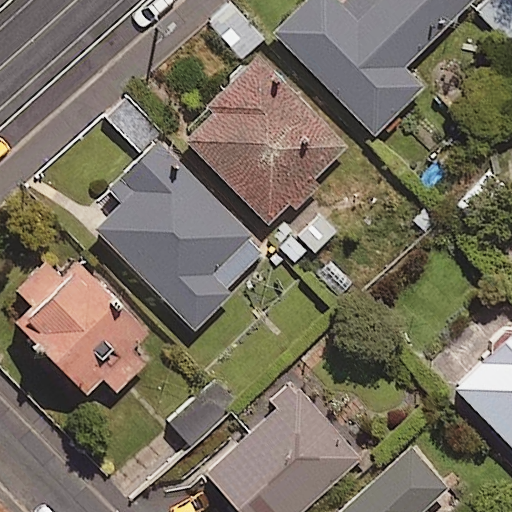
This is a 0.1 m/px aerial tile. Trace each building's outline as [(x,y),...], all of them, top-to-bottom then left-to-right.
[(473,0),(350,0),(342,8),(334,0),(310,0),(275,35),(374,137),(424,88),(404,68),(473,0)] [(511,0),(486,0),(477,11),(511,43),(511,0)] [(262,38),(227,6),(205,29),(240,61),(262,38)] [(291,205),(299,213),(324,187),(317,179),(345,151),(253,61),(178,137),(270,227),(291,205)] [(261,255),(156,147),(99,203),(113,217),(97,233),(194,333),(230,297),(224,292),(261,255)] [(293,232),(315,257),(338,238),(316,212),(293,232)] [(165,336),(69,240),(0,309),(0,339),(81,420),(165,336)] [(511,334),(455,392),(511,449),(511,334)] [(302,511),(359,460),(289,384),(269,402),(278,412),(201,482),(228,511),(302,511)] [(233,410),(211,386),(169,423),(191,448),(233,410)] [(426,511),(447,493),(410,452),(345,511),(426,511)]
